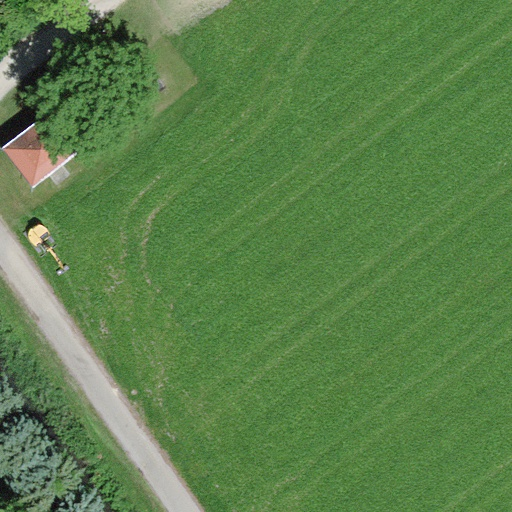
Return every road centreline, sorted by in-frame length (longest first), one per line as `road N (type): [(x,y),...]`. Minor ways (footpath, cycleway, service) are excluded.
road 1 (track): [(0,232),(193,511)]
road 2 (track): [(0,90),(118,0)]
